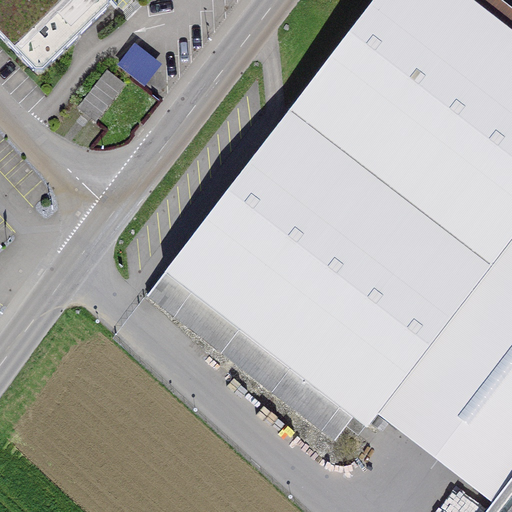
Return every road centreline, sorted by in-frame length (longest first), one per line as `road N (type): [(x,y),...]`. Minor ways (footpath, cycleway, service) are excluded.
road 1 (residential): [(271,0),(105,220)]
road 2 (unknown): [(511,338),(374,511)]
road 3 (residential): [(105,220),(0,366)]
road 4 (residential): [(105,220),(0,110)]
